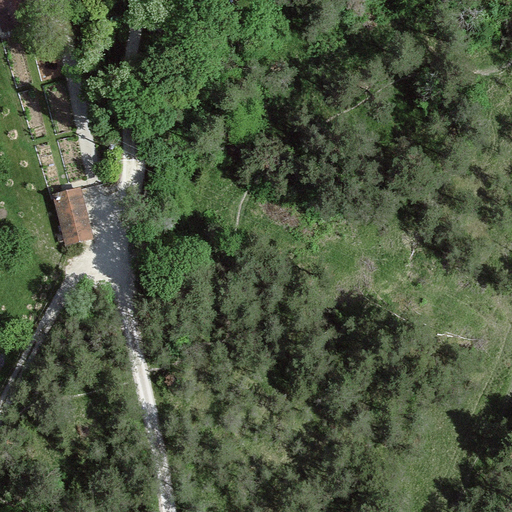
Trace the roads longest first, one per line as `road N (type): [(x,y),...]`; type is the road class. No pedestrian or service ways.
road 1 (track): [(145,0),(132,64),(131,186),(111,245)]
road 2 (track): [(111,245),(60,298),(0,413)]
road 3 (track): [(168,511),(141,376)]
road 4 (track): [(141,376),(111,245)]
